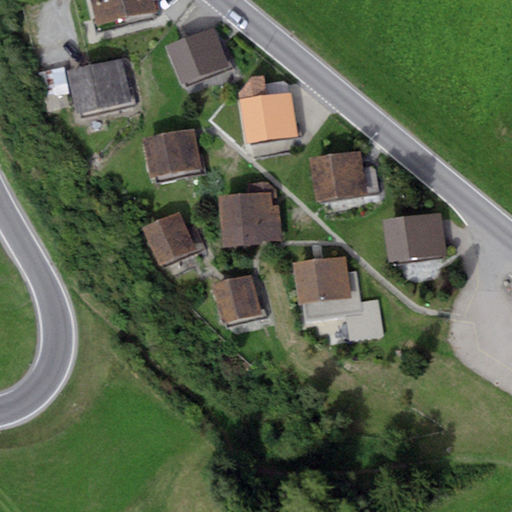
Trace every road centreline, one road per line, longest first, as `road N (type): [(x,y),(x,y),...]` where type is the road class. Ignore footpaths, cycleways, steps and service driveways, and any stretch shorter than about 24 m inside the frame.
road 1 (tertiary): [(511,242),(225,0)]
road 2 (tertiary): [(0,205),(46,285),(59,327),(36,390),(0,412)]
